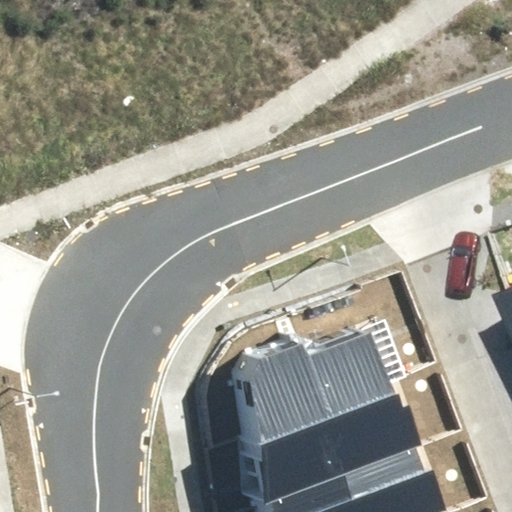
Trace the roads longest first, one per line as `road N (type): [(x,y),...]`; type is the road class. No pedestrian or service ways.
road 1 (residential): [(102,337),(171,246),(233,212),(432,133)]
road 2 (residential): [(432,133),(511,363)]
road 3 (residential): [(101,511),(93,418),(102,337)]
